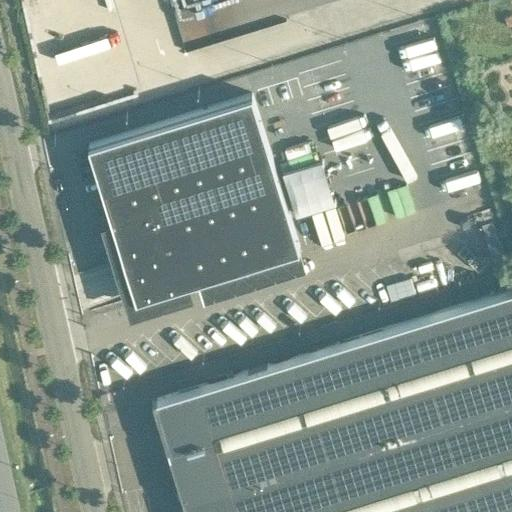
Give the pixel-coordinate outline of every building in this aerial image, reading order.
[(252,92),(89,143),(125,258),(165,246),(176,284),(300,246),(252,92)] [(275,260),(279,274),(320,265),(318,253),(296,258),(295,256),(275,260)] [(415,291),(431,285),(426,270),(410,276),(415,291)] [(155,398),(153,398),(168,447),(171,454),(170,454),(185,502),(188,509),(187,509),(187,511),(505,511),(511,510),(511,287),(155,398)] [(150,300),(150,309),(176,309),(176,300),(150,300)] [(238,340),(246,330),(229,316),(220,326),(238,340)] [(97,339),(129,330),(126,321),(94,329),(97,339)]
